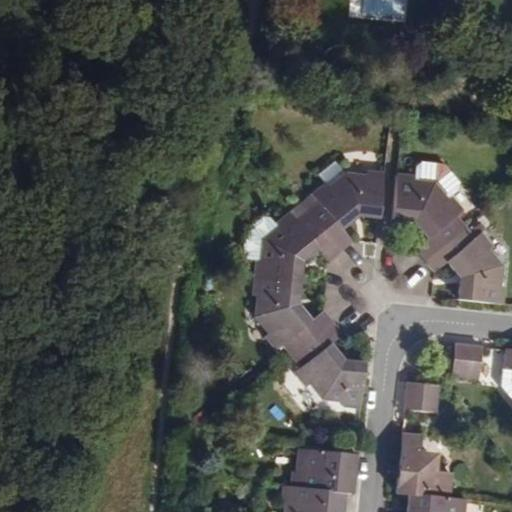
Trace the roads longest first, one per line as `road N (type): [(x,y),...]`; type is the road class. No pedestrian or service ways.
road 1 (residential): [(365,511),(386,316)]
road 2 (residential): [(386,316),(511,330)]
